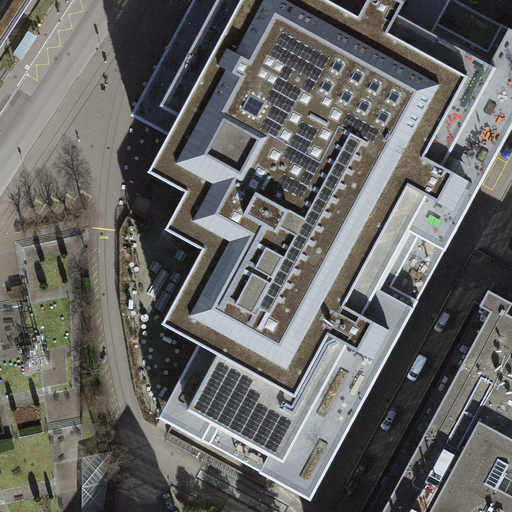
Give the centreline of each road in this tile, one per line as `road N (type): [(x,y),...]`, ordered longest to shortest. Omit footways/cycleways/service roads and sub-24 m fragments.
road 1 (unknown): [(431,102),(391,181),(214,70),(209,41),(225,10),(245,5)]
road 2 (unknown): [(245,5),(431,102)]
road 3 (unclassified): [(17,129),(99,0)]
